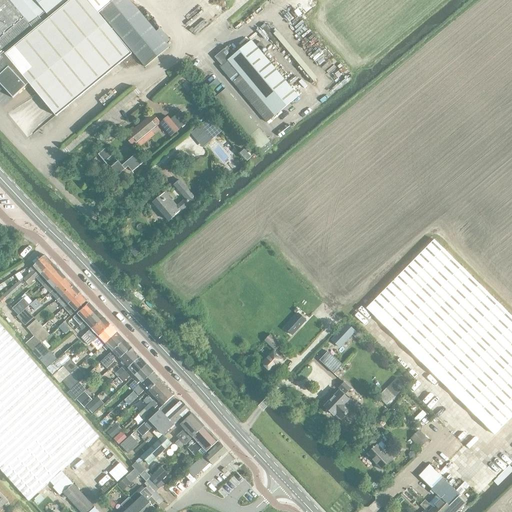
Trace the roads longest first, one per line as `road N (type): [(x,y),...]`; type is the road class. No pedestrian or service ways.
road 1 (secondary): [(283,481),(0,175)]
road 2 (unknown): [(233,426),(333,316)]
